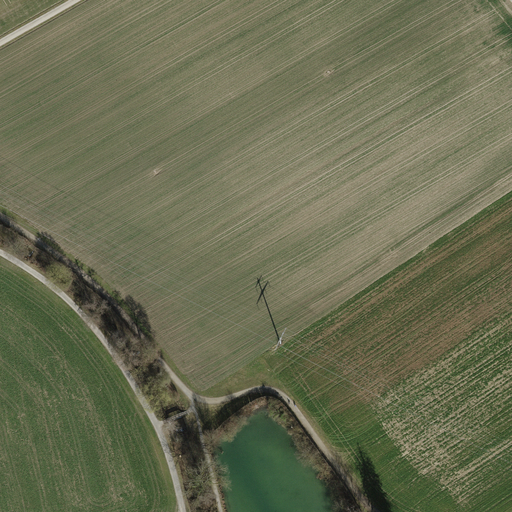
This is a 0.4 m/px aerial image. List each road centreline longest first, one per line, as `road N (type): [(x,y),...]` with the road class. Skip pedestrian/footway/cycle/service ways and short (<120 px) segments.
road 1 (track): [(185,511),(149,407),(102,333),(51,281),(0,250)]
road 2 (track): [(192,397),(85,276),(0,217)]
road 3 (track): [(373,511),(279,392),(192,397)]
